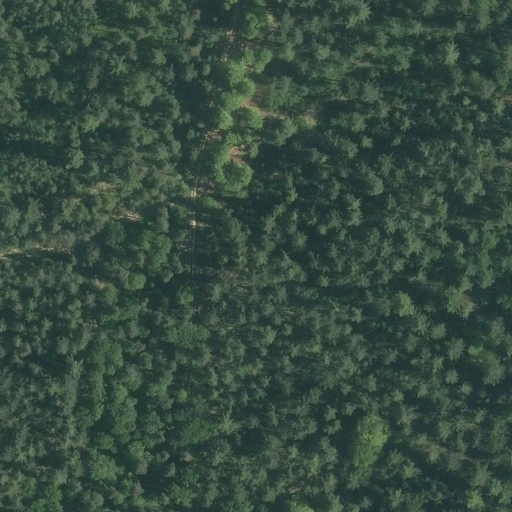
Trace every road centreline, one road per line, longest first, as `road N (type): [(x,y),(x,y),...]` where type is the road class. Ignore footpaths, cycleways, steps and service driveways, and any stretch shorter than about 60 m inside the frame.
road 1 (track): [(234,0),(194,183),(188,511)]
road 2 (track): [(0,256),(72,246),(169,204),(192,211)]
